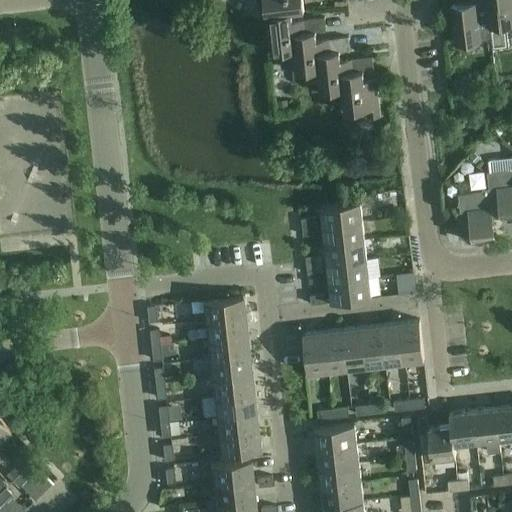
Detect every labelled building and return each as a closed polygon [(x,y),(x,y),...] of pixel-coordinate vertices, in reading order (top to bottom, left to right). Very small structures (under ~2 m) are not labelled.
[(263,0),(265,15),(290,12),(303,11),(302,0),(263,0)] [(511,0),(486,0),(487,1),(491,38),(492,48),(508,46),(506,25),(511,23),(511,0)] [(455,43),(491,38),(487,1),(451,5),(455,43)] [(325,30),(323,17),(292,21),(290,12),(269,15),(272,52),(294,49),(293,33),(314,31),(325,30)] [(296,72),(317,69),(318,69),(316,53),(338,51),(349,49),(347,37),(315,40),(314,31),(293,33),(294,49),(296,72)] [(320,92),(341,89),(342,89),(340,73),(362,71),(373,69),(371,57),(339,60),(338,51),(316,53),(318,69),(317,69),(320,92)] [(363,80),(362,71),(340,73),(342,89),(341,89),(343,110),(365,108),(366,117),(380,115),(376,79),(363,80)] [(286,99),(276,101),(277,109),(287,108),(286,99)] [(473,150),(468,155),(474,160),(476,162),(481,157),(478,155),(473,150)] [(486,171),(488,188),(498,187),(502,217),(511,215),(511,157),(488,160),(489,171),(486,171)] [(491,218),(502,217),(498,187),(488,188),(481,188),(482,191),(458,194),(460,211),(455,212),(458,238),(472,236),(472,239),(493,237),(491,218)] [(320,204),(322,224),(362,220),(359,201),(359,200),(320,204)] [(450,207),(442,208),(444,227),(452,226),(450,207)] [(315,216),(301,217),(302,226),(316,225),(315,216)] [(322,224),(324,243),(364,239),(362,220),(322,224)] [(316,225),(302,226),(303,235),(317,233),(316,225)] [(324,243),(326,262),(366,257),(364,239),(324,243)] [(320,254),(305,256),(306,264),(321,263),(320,254)] [(326,262),(328,281),(368,276),(366,257),(326,262)] [(321,263),(306,264),(307,273),(321,271),(321,263)] [(370,296),(368,276),(328,281),(331,301),(370,296)] [(414,282),(400,284),(401,293),(415,291),(414,282)] [(310,303),(325,302),(324,293),(309,294),(310,303)] [(202,299),(205,319),(244,315),(241,294),(202,299)] [(147,319),(156,318),(154,304),(146,305),(147,319)] [(205,319),(207,338),(246,333),(244,315),(205,319)] [(419,319),(399,321),(404,360),(424,358),(419,319)] [(399,321),(380,323),(385,362),(404,360),(399,321)] [(380,323),(361,325),(365,365),(385,362),(380,323)] [(361,325),(342,327),(346,367),(365,365),(361,325)] [(342,327),(323,330),(327,369),(346,367),(342,327)] [(157,329),(148,330),(150,344),(159,343),(157,329)] [(307,371),(327,369),(323,330),(303,332),(307,371)] [(207,338),(209,357),(248,352),(246,333),(207,338)] [(159,343),(150,344),(152,358),(161,357),(159,343)] [(209,357),(211,376),(250,371),(248,352),(209,357)] [(162,367),(153,368),(154,382),(163,381),(162,367)] [(211,376),(213,395),(252,390),(250,371),(211,376)] [(163,381),(154,382),(156,397),(165,396),(163,381)] [(196,387),(197,404),(208,403),(207,386),(196,387)] [(213,395),(215,414),(254,410),(252,390),(213,395)] [(423,398),(408,399),(409,408),(424,407),(423,398)] [(408,399),(394,401),(395,410),(409,408),(408,399)] [(385,402),(370,404),(371,413),(386,411),(385,402)] [(370,404),(356,405),(357,414),(371,413),(370,404)] [(511,404),(496,407),(498,438),(511,436),(511,404)] [(166,405),(157,406),(159,421),(168,420),(166,405)] [(346,407),(332,408),(333,417),(347,416),(346,407)] [(496,407),(473,409),(476,440),(486,439),(488,451),(500,450),(498,438),(496,407)] [(332,408),(318,410),(319,419),(333,417),(332,408)] [(450,412),(451,424),(453,443),(454,443),(476,440),(473,409),(450,412)] [(215,414),(217,433),(257,428),(254,410),(215,414)] [(403,432),(411,431),(410,417),(401,417),(403,432)] [(0,419),(0,437),(9,428),(0,419)] [(168,420),(159,421),(160,435),(169,434),(168,420)] [(315,427),(317,447),(356,443),(354,423),(315,427)] [(420,451),(430,450),(431,457),(455,455),(454,443),(453,443),(451,424),(428,426),(428,431),(418,432),(420,451)] [(259,448),(257,428),(217,433),(220,453),(259,448)] [(413,441),(404,442),(406,457),(415,456),(413,441)] [(317,447),(319,466),(358,461),(356,443),(317,447)] [(163,459),(172,458),(171,444),(162,445),(163,459)] [(193,455),(198,492),(208,491),(203,454),(193,455)] [(415,456),(406,457),(407,470),(416,469),(415,456)] [(210,462),(212,482),(252,478),(250,458),(210,462)] [(32,459),(21,469),(27,475),(38,465),(32,459)] [(319,466),(321,485),(360,480),(358,461),(319,466)] [(165,481),(174,480),(172,466),(163,467),(165,481)] [(466,468),(457,469),(458,478),(467,477),(466,468)] [(21,469),(11,479),(17,485),(27,475),(21,469)] [(511,473),(503,474),(504,484),(511,483),(511,473)] [(503,474),(493,475),(494,485),(504,484),(503,474)] [(272,475),(257,477),(258,486),(273,484),(272,475)] [(212,482),(214,501),(254,497),(252,478),(212,482)] [(467,478),(457,479),(459,489),(468,488),(467,478)] [(417,479),(409,480),(410,494),(419,493),(417,479)] [(457,479),(447,480),(448,490),(459,489),(457,479)] [(321,485),(323,503),(362,499),(360,480),(321,485)] [(5,485),(0,489),(0,501),(0,502),(11,492),(5,485)] [(420,511),(419,493),(410,494),(411,504),(412,511),(420,511)] [(410,494),(399,495),(401,505),(411,504),(410,494)] [(214,501),(215,511),(255,511),(254,497),(214,501)] [(483,498),(472,498),(473,509),(480,508),(484,504),(483,498)] [(363,511),(362,499),(323,503),(324,511),(363,511)]
